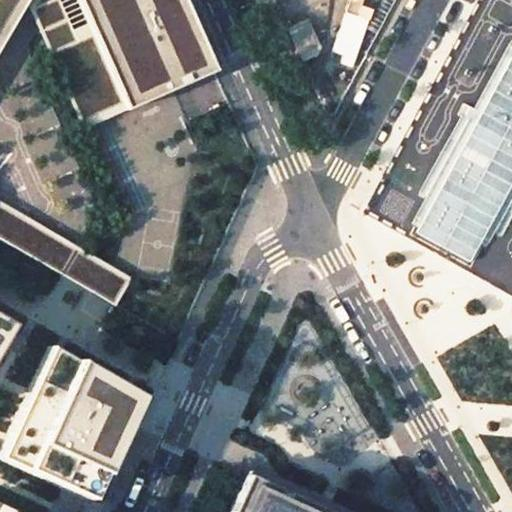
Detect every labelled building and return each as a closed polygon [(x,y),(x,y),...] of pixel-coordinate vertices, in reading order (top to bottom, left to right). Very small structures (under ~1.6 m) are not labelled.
[(0,0),(0,33),(18,0),(119,0),(160,99),(214,74),(181,0),(0,0)] [(57,0),(107,120),(160,99),(119,0),(57,0)] [(306,20),(287,29),(302,62),(316,53),(318,46),(306,20)] [(0,193),(0,234),(118,305),(136,274),(122,266),(93,249),(0,193)] [(0,353),(23,317),(0,302),(0,353)] [(155,385),(56,333),(1,437),(100,489),(155,385)] [(323,511),(283,493),(280,500),(272,496),(275,490),(243,475),(226,511),(323,511)] [(0,511),(50,511),(0,484),(0,511)]
